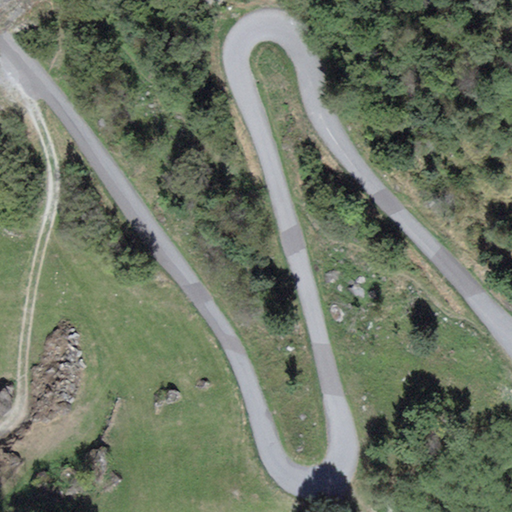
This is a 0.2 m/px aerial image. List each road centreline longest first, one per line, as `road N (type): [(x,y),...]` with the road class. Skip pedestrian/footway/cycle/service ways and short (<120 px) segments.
road 1 (tertiary): [(511,342),(347,153),(294,36),(280,23),(248,39),(241,83),(269,152),(346,435),(342,463),(328,480),(307,486),(282,476),(239,353),(0,20)]
road 2 (track): [(42,75),(32,108),(56,164),(48,240),(24,403),(0,440)]
